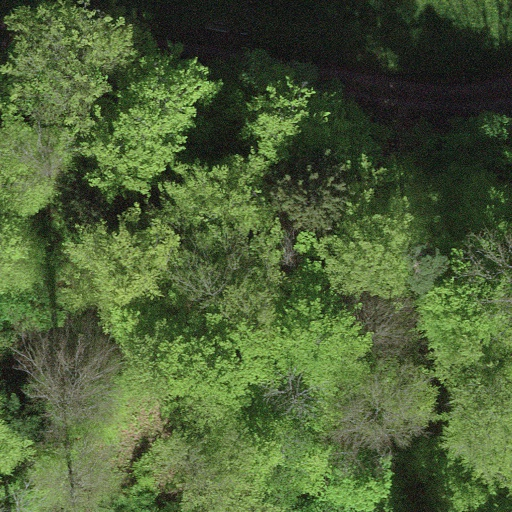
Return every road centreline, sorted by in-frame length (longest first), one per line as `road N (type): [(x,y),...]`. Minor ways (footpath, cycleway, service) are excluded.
road 1 (track): [(511,106),(447,116),(375,98),(0,51)]
road 2 (track): [(447,116),(350,200),(0,355)]
